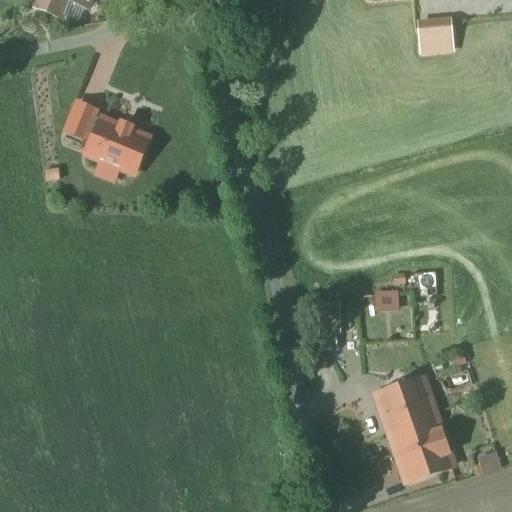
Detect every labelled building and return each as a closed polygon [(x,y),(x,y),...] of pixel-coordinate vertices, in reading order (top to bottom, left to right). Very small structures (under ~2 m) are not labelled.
[(87,10),(91,0),(40,0),(36,9),(60,19),(67,1),(87,10)] [(86,141),(87,137),(95,118),(96,113),(78,106),(67,133),(86,141)] [(120,130),(95,118),(87,137),(95,140),(87,157),(135,177),(149,141),(131,134),(132,129),(123,125),(120,130)] [(391,439),(437,424),(423,381),(376,397),(391,439)] [(437,424),(391,439),(407,485),(452,470),(437,424)]
